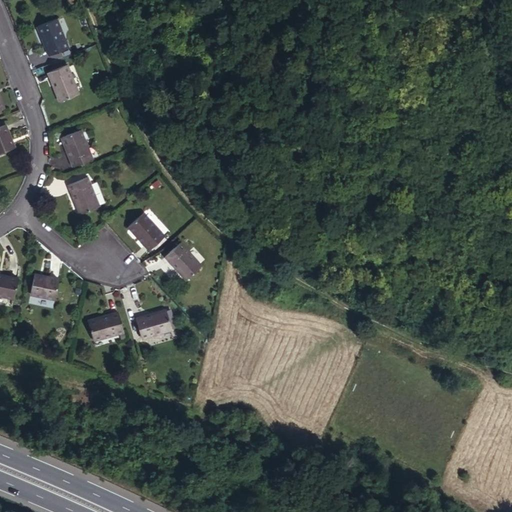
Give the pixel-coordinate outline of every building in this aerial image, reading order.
[(56,19),(38,26),(50,55),(68,48),(56,19)] [(67,65),(49,72),(61,101),(79,94),(67,65)] [(0,152),(14,147),(5,125),(0,127),(0,152)] [(80,130),(62,137),(74,166),(92,159),(80,130)] [(69,184),(81,213),(99,206),(87,177),(69,184)] [(143,213),(128,226),(150,250),(164,237),(143,213)] [(201,266),(180,243),(166,256),(187,279),(201,266)] [(0,294),(14,297),(18,279),(0,274),(0,294)] [(58,279),(35,274),(31,293),(55,298),(58,279)] [(171,328),(166,310),(136,319),(141,337),(171,328)] [(118,313),(88,321),(93,340),(123,331),(118,313)]
